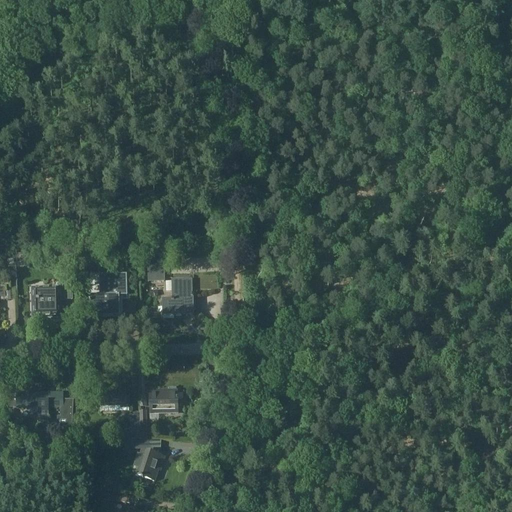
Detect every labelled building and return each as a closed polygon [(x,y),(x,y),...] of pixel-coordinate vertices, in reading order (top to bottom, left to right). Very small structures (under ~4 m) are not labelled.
[(8,268),(8,291),(16,291),(16,268),(9,268),(8,268)] [(164,274),(155,274),(155,283),(164,283),(164,274)] [(99,296),(89,296),(90,318),(119,318),(118,296),(126,296),(126,275),(98,275),(99,296)] [(186,317),(187,316),(192,316),(192,281),(172,282),(172,300),(162,300),(162,316),(181,316),(182,317),(186,317)] [(37,297),(31,297),(32,320),(60,319),(59,301),(71,301),(71,286),(58,286),(58,289),(37,290),(37,297)] [(177,415),(176,407),(176,392),(161,392),(161,393),(148,394),(149,415),(177,415)] [(128,393),(100,393),(100,407),(100,413),(128,412),(128,407),(128,393)] [(16,396),(16,409),(37,409),(37,424),(48,424),(48,409),(60,409),(60,418),(57,418),(57,429),(72,430),(73,401),(62,401),(62,394),(16,395),(16,396)] [(128,434),(124,435),(124,443),(124,449),(134,448),(134,426),(128,431),(128,434)] [(141,456),(134,476),(154,483),(159,467),(161,468),(164,459),(162,458),(159,458),(160,451),(150,451),(148,451),(147,454),(146,457),(141,456)] [(106,485),(106,492),(118,493),(119,486),(106,485)] [(104,494),(103,501),(126,504),(127,497),(127,496),(104,494)]
